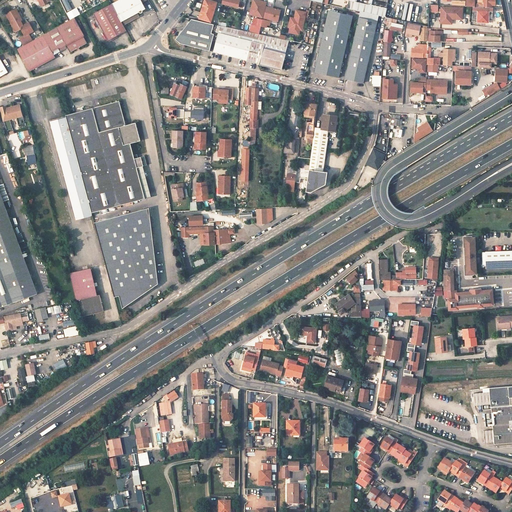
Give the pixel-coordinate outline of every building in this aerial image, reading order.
[(122,23),(139,15),(138,13),(146,8),(141,0),(118,0),(112,3),(122,23)] [(210,0),(204,0),(199,18),(211,21),(217,2),(210,0)] [(262,17),(266,2),(258,0),(256,8),(252,6),(250,14),(262,17)] [(385,17),(388,0),(349,0),(347,8),(385,17)] [(112,3),(94,13),(108,40),(108,39),(117,35),(126,30),(122,23),(112,3)] [(462,15),(463,5),(461,5),(453,5),(451,5),(449,5),(442,5),(441,20),(448,21),(449,16),(453,11),(457,11),(457,15),(462,15)] [(264,17),(278,21),(281,10),(267,6),(264,17)] [(490,22),(490,18),(490,16),(489,16),(489,11),(493,12),(493,7),(492,7),(483,6),(475,6),(474,6),(472,21),(477,22),(490,22)] [(21,17),(16,8),(6,14),(12,25),(12,27),(14,30),(16,31),(21,28),(24,35),(19,38),(23,44),(32,39),(29,33),(33,31),(28,22),(23,25),(20,20),(19,21),(18,19),(21,17)] [(302,30),(306,12),(296,10),(295,15),(297,16),(297,19),(290,17),(288,27),(290,27),(300,29),(302,30)] [(323,38),(315,72),(339,77),(353,16),(329,10),(324,32),(321,31),(319,37),(323,38)] [(452,21),(452,16),(462,16),(462,15),(457,15),(457,11),(453,11),(449,16),(448,21),(452,21)] [(403,29),(404,25),(392,23),(392,19),(385,17),(385,23),(391,24),(390,29),(399,31),(400,28),(403,29)] [(17,49),(30,72),(56,58),(54,55),(53,52),(65,45),(66,47),(67,46),(70,53),(87,44),(83,37),(84,36),(74,18),(17,49)] [(377,21),(359,18),(345,78),(364,82),(377,21)] [(180,43),(210,51),(215,31),(212,30),(213,24),(191,19),(175,39),(180,43)] [(421,26),(408,23),(406,34),(419,36),(421,26)] [(213,52),(239,58),(256,63),(259,63),(264,48),(264,44),(261,43),(243,39),(240,38),(242,30),(226,27),(218,25),(217,29),(229,32),(228,35),(219,32),(213,52)] [(259,34),(261,27),(257,26),(254,25),(252,32),(259,34)] [(264,48),(285,53),(288,42),(245,31),(242,30),(240,38),(243,39),(261,43),(264,44),(264,48)] [(440,41),(440,31),(430,31),(430,36),(429,36),(429,40),(430,40),(440,41)] [(418,44),(418,47),(415,47),(415,48),(412,47),(411,56),(411,57),(415,57),(424,58),(424,57),(426,58),(427,44),(418,44)] [(66,48),(66,47),(65,45),(53,52),(54,55),(61,52),(61,51),(66,48)] [(439,65),(440,59),(430,58),(431,48),(430,48),(430,46),(428,46),(427,64),(429,64),(438,64),(439,65)] [(285,53),(264,48),(259,63),(270,66),(271,68),(273,67),(279,69),(282,67),(285,53)] [(452,65),(453,49),(444,49),(444,65),(452,65)] [(494,63),(494,59),(490,59),(490,53),(490,52),(479,52),(479,66),(489,67),(490,63),(494,63)] [(426,73),(426,70),(427,59),(412,58),(411,69),(418,69),(418,72),(426,73)] [(508,69),(495,68),(494,82),(496,82),(503,82),(505,82),(507,83),(508,69)] [(472,71),(457,71),(457,80),(457,83),(471,83),(471,80),(472,71)] [(381,86),(381,75),(372,75),(372,86),(381,86)] [(384,78),(383,98),(398,98),(398,93),(396,93),(396,84),(394,83),(394,79),(384,78)] [(447,91),(448,81),(427,79),(426,82),(426,87),(426,88),(426,89),(430,90),(430,91),(447,91)] [(426,87),(426,82),(412,82),(411,92),(423,92),(423,87),(426,88),(426,87)] [(488,95),(500,89),(496,82),(485,88),(488,95)] [(181,98),(186,87),(181,84),(180,86),(175,84),(171,93),(181,98)] [(211,87),(193,87),(193,97),(211,97),(211,87)] [(218,99),(227,99),(232,99),(233,88),(224,88),(224,89),(219,89),(218,99)] [(256,88),(252,88),(252,96),(252,97),(252,99),(251,120),(257,120),(259,88),(256,88)] [(134,155),(132,143),(141,141),(137,123),(128,125),(127,120),(125,120),(120,100),(66,115),(66,116),(92,213),(146,199),(138,168),(144,166),(148,165),(146,156),(139,157),(138,154),(134,155)] [(315,115),(316,104),(306,103),(304,114),(315,115)] [(13,129),(10,119),(17,117),(19,124),(24,122),(20,105),(7,108),(6,106),(0,107),(7,131),(13,129)] [(323,171),(325,158),(327,136),(334,137),(337,116),(324,114),(322,129),(315,128),(309,174),(307,191),(311,192),(326,184),(328,171),(323,171)] [(392,124),(399,125),(400,115),(393,115),(392,124)] [(66,116),(51,120),(77,219),(93,214),(92,213),(66,116)] [(433,131),(427,121),(417,128),(419,131),(415,134),(414,143),(423,137),(433,131)] [(313,142),(315,125),(308,124),(306,138),(308,138),(308,141),(313,142)] [(392,137),(402,138),(403,130),(393,128),(392,137)] [(182,147),(183,130),(172,130),(172,137),(173,138),(173,147),(182,147)] [(195,142),(195,148),(205,149),(206,132),(197,132),(196,142),(195,142)] [(232,139),(221,139),(221,149),(222,149),(222,156),(231,156),(232,139)] [(285,151),(294,152),(295,140),(290,140),(289,146),(285,146),(285,151)] [(33,145),(25,147),(26,155),(34,153),(33,145)] [(138,168),(146,199),(152,197),(144,166),(138,168)] [(297,168),(289,167),(286,191),(294,192),(297,168)] [(231,176),(222,176),(220,176),(220,188),(222,188),(222,193),(230,194),(231,176)] [(197,188),(199,196),(197,196),(198,201),(206,200),(206,195),(207,194),(208,194),(206,181),(197,183),(198,188),(197,188)] [(184,197),(183,188),(184,187),(184,183),(173,184),(174,189),(172,189),(174,199),(182,197),(184,197)] [(0,307),(37,294),(0,193),(0,307)] [(148,208),(93,222),(113,297),(118,296),(121,309),(156,284),(148,208)] [(273,209),(256,209),(257,224),(267,224),(273,220),(273,209)] [(190,225),(203,224),(203,215),(190,216),(190,225)] [(204,233),(204,244),(215,244),(214,230),(214,226),(203,226),(204,233)] [(182,229),(182,237),(189,236),(188,227),(180,227),(180,229),(182,229)] [(228,234),(235,233),(235,229),(214,230),(215,244),(225,243),(225,234),(228,234)] [(486,268),(511,267),(511,250),(486,252),(486,268)] [(378,260),(379,280),(390,279),(390,275),(388,275),(385,275),(384,264),(385,264),(385,260),(378,260)] [(437,273),(438,261),(429,261),(428,272),(437,273)] [(444,273),(443,273),(444,296),(448,296),(448,300),(448,308),(457,308),(457,306),(477,306),(477,307),(482,307),(482,306),(492,305),(491,291),(481,291),(481,289),(469,289),(469,292),(456,292),(456,282),(456,278),(455,267),(450,267),(450,269),(444,269),(444,273)] [(93,296),(97,295),(91,268),(86,269),(93,296)] [(79,299),(93,296),(86,269),(70,273),(76,300),(79,299)] [(354,276),(357,274),(353,270),(344,278),(350,285),(357,279),(354,276)] [(359,284),(352,285),(353,291),(373,290),(372,280),(363,280),(363,275),(358,276),(359,284)] [(399,283),(399,280),(394,280),(385,280),(386,290),(397,290),(397,283),(399,283)] [(434,287),(434,295),(442,296),(442,287),(434,287)] [(79,299),(83,316),(104,311),(100,294),(97,295),(93,296),(79,299)] [(345,301),(336,307),(339,312),(341,314),(344,312),(343,311),(355,303),(349,294),(344,298),(345,301)] [(345,301),(344,298),(334,305),(336,307),(345,301)] [(384,300),(369,301),(365,301),(365,310),(370,310),(384,310),(384,300)] [(415,304),(399,304),(399,309),(402,309),(402,314),(415,314),(415,304)] [(60,305),(51,307),(53,314),(61,312),(60,305)] [(351,317),(362,317),(361,305),(355,305),(356,311),(351,311),(351,317)] [(46,308),(36,310),(37,317),(43,316),(47,315),(46,308)] [(27,312),(3,317),(4,322),(6,331),(13,330),(12,325),(13,323),(22,321),(22,319),(28,317),(27,312)] [(511,315),(497,317),(498,327),(511,326),(511,315)] [(369,326),(377,327),(378,320),(370,318),(369,326)] [(422,346),(425,326),(414,325),(411,344),(422,346)] [(79,326),(68,328),(68,329),(69,336),(81,334),(79,326)] [(473,328),(463,329),(464,339),(466,339),(466,346),(477,345),(476,338),(474,338),(473,328)] [(366,350),(368,350),(367,354),(379,356),(380,352),(381,352),(383,340),(381,337),(369,335),(366,350)] [(447,351),(446,337),(436,338),(437,352),(447,351)] [(274,348),(275,341),(263,339),(262,348),(269,349),(269,348),(274,348)] [(401,341),(389,340),(387,357),(396,358),(397,359),(398,351),(399,351),(401,341)] [(86,343),(87,350),(87,351),(87,355),(94,354),(93,347),(92,342),(86,343)] [(242,369),(251,372),(252,369),(256,370),(260,354),(257,353),(247,351),(242,369)] [(396,358),(387,357),(386,360),(399,362),(400,351),(399,351),(398,351),(397,359),(396,358)] [(418,372),(421,353),(410,351),(407,370),(418,372)] [(272,358),(264,356),(261,368),(269,370),(268,372),(277,374),(276,375),(281,376),(283,369),(283,366),(278,365),(279,364),(271,362),(272,358)] [(324,367),(327,360),(315,356),(313,363),(324,367)] [(59,362),(54,365),(57,371),(67,366),(65,363),(61,365),(59,362)] [(289,363),(288,362),(284,362),(283,366),(283,369),(287,370),(286,373),(287,373),(293,374),(302,376),(304,366),(296,364),(289,363)] [(375,373),(376,364),(366,363),(365,368),(363,367),(362,374),(371,376),(372,373),(375,373)] [(30,364),(26,365),(29,377),(34,376),(33,374),(36,374),(34,365),(31,366),(30,364)] [(434,378),(465,375),(464,368),(438,371),(437,366),(433,367),(434,378)] [(192,374),(193,391),(200,390),(199,373),(192,374)] [(340,392),(343,380),(328,376),(324,387),(340,392)] [(417,379),(403,377),(401,388),(415,390),(417,379)] [(391,385),(382,384),(380,396),(390,398),(391,385)] [(511,386),(490,389),(490,393),(474,394),(475,406),(491,404),(492,413),(490,412),(485,413),(486,427),(491,426),(493,425),(493,430),(483,430),(484,442),(494,441),(494,444),(511,442),(511,386)] [(370,389),(360,388),(358,401),(368,402),(370,389)] [(162,397),(165,401),(169,399),(170,402),(178,397),(174,390),(162,397)] [(232,413),(232,400),(229,400),(223,400),(222,418),(225,420),(231,420),(233,418),(233,414),(232,413)] [(167,403),(160,404),(161,416),(169,414),(167,403)] [(266,403),(254,403),(254,417),(265,417),(266,403)] [(209,422),(208,404),(196,405),(197,418),(195,418),(195,423),(209,422)] [(0,415),(10,412),(8,406),(0,408),(0,415)] [(169,420),(160,421),(162,432),(170,431),(169,420)] [(300,421),(287,421),(287,435),(294,435),(294,434),(300,434),(300,421)] [(213,432),(213,429),(210,430),(210,424),(200,424),(201,438),(210,437),(210,432),(213,432)] [(138,445),(139,445),(140,449),(149,447),(148,443),(149,443),(149,442),(148,438),(147,439),(145,429),(136,430),(138,445)] [(381,447),(390,453),(396,444),(392,442),(395,438),(389,434),(381,447)] [(368,456),(370,453),(369,452),(374,445),(364,438),(359,446),(361,447),(359,450),(366,454),(368,456)] [(109,452),(110,457),(121,455),(120,450),(119,450),(116,440),(109,441),(110,445),(107,446),(107,448),(110,447),(111,452),(109,452)] [(330,453),(335,453),(335,451),(348,451),(348,440),(335,440),(335,446),(330,446),(330,453)] [(182,442),(169,445),(170,454),(184,452),(184,451),(188,450),(186,442),(182,442)] [(405,449),(399,445),(399,446),(396,444),(390,453),(399,459),(405,450),(405,449)] [(265,449),(265,457),(275,457),(275,449),(265,449)] [(411,454),(405,450),(399,459),(398,460),(408,466),(417,453),(413,451),(411,454)] [(316,470),(329,470),(329,457),(327,457),(327,452),(317,452),(316,470)] [(366,454),(361,461),(362,462),(360,465),(361,465),(368,470),(375,460),(368,456),(366,454)] [(235,480),(235,459),(224,458),(224,467),(225,467),(225,480),(235,480)] [(450,462),(447,460),(446,461),(443,459),(437,467),(447,474),(449,471),(453,464),(450,462)] [(449,471),(459,477),(464,468),(466,465),(467,463),(464,461),(461,465),(459,463),(456,461),(455,462),(453,464),(449,471)] [(191,466),(192,472),(193,475),(196,475),(196,472),(199,471),(198,464),(191,466)] [(272,472),(272,465),(263,465),(263,471),(262,471),(261,480),(259,480),(259,485),(271,485),(271,482),(272,482),(272,480),(271,480),(271,472),(272,472)] [(368,483),(373,477),(372,476),(374,473),(368,470),(361,465),(359,469),(363,471),(359,477),(361,478),(358,483),(365,487),(368,483)] [(476,472),(466,465),(464,468),(467,470),(468,469),(474,474),(476,472)] [(459,477),(468,483),(474,474),(468,469),(467,470),(464,468),(459,477)] [(493,477),(490,475),(490,474),(484,470),(477,480),(487,486),(493,477)] [(138,471),(132,471),(135,486),(141,485),(138,471)] [(502,483),(496,478),(495,479),(493,477),(487,486),(496,493),(499,487),(502,483)] [(511,488),(511,483),(511,482),(506,478),(502,483),(499,487),(508,494),(511,490),(511,488)] [(303,503),(304,497),(299,497),(299,490),(299,484),(289,484),(289,503),(303,503)] [(383,493),(374,487),(367,497),(374,501),(375,500),(377,502),(383,493)] [(261,489),(261,497),(264,497),(264,501),(274,501),(274,490),(261,489)] [(454,497),(444,490),(438,499),(445,504),(445,503),(448,505),(454,497)] [(377,502),(381,504),(380,505),(386,509),(389,504),(392,499),(383,493),(377,502)] [(69,494),(59,496),(61,506),(72,504),(69,494)] [(389,504),(397,509),(399,507),(402,509),(406,503),(403,501),(404,500),(396,494),(392,499),(389,504)] [(121,495),(111,497),(114,509),(124,507),(121,495)] [(448,505),(452,507),(451,508),(457,511),(459,510),(464,503),(454,497),(448,505)] [(18,506),(18,509),(25,507),(23,499),(11,503),(12,508),(18,506)] [(467,511),(473,504),(466,500),(464,503),(459,510),(462,511),(467,511)] [(230,501),(220,501),(219,511),(233,511),(234,507),(230,507),(230,501)] [(477,511),(481,508),(474,503),(473,504),(467,511),(477,511)]
